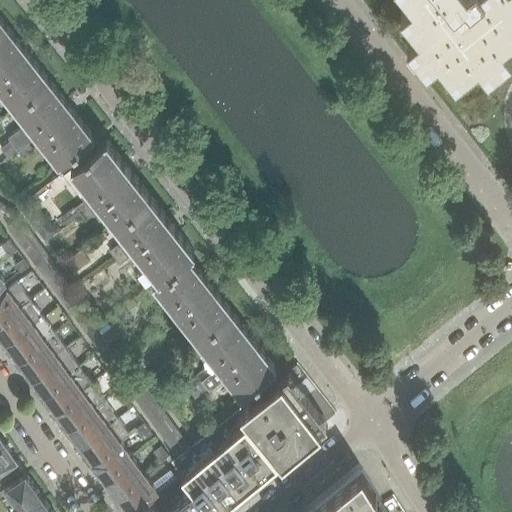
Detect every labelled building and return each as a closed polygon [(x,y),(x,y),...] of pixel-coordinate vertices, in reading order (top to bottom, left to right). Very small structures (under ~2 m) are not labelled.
[(511,0),(407,0),(400,7),(417,29),(406,38),(425,62),(436,54),(453,77),(477,58),(487,69),(511,50),(502,39),(511,30),(511,0)] [(0,80),(7,89),(4,92),(15,106),(48,80),(4,23),(0,26),(0,80)] [(60,163),(93,136),(48,80),(15,106),(24,118),(20,126),(7,136),(9,140),(0,146),(0,147),(8,157),(18,149),(23,155),(32,148),(27,142),(40,132),(52,146),(49,149),(60,163)] [(83,174),(95,189),(108,205),(104,208),(114,221),(148,194),(103,137),(69,163),(80,177),(83,174)] [(158,276),(187,255),(192,250),(148,194),(114,221),(123,233),(127,230),(130,234),(109,251),(119,263),(127,257),(123,251),(136,241),(151,261),(148,263),(158,276)] [(21,214),(0,200),(0,208),(17,220),(21,214)] [(79,213),(88,206),(83,200),(74,207),(79,213)] [(93,212),(88,206),(79,213),(84,219),(93,212)] [(41,212),(30,220),(37,230),(48,221),(41,212)] [(16,239),(24,232),(14,219),(6,225),(16,239)] [(24,250),(32,244),(24,232),(16,239),(24,250)] [(16,249),(8,239),(1,245),(8,254),(16,249)] [(32,261),(41,255),(32,244),(24,250),(32,261)] [(80,249),(65,260),(74,271),(88,260),(80,249)] [(27,264),(20,255),(13,261),(20,270),(27,264)] [(41,272),(49,266),(41,255),(32,261),(41,272)] [(186,326),(196,339),(231,311),(198,269),(187,255),(158,276),(152,282),(161,294),(165,292),(190,324),(186,326)] [(49,266),(41,272),(49,284),(57,278),(49,266)] [(57,278),(49,284),(57,295),(66,289),(57,278)] [(0,319),(15,308),(29,298),(16,280),(0,292),(0,319)] [(66,306),(74,300),(66,289),(57,295),(66,306)] [(29,298),(15,308),(0,319),(0,335),(3,340),(17,329),(20,333),(43,316),(29,298)] [(74,300),(66,306),(74,317),(82,311),(74,300)] [(155,324),(165,317),(160,310),(150,318),(155,324)] [(82,329),(91,323),(82,311),(74,317),(82,329)] [(210,348),(222,364),(209,374),(204,367),(195,373),(201,380),(188,390),(194,397),(207,387),(209,391),(230,375),(233,379),(230,381),(241,395),(276,368),(231,311),(196,339),(206,351),(210,348)] [(3,340),(17,359),(54,331),(43,316),(20,333),(17,329),(3,340)] [(170,324),(165,317),(155,324),(160,331),(170,324)] [(91,323),(82,329),(91,340),(99,334),(91,323)] [(17,359),(31,377),(45,367),(43,363),(65,347),(54,331),(17,359)] [(99,351),(107,345),(99,334),(91,340),(99,351)] [(107,345),(99,351),(107,362),(115,356),(107,345)] [(31,377),(42,392),(79,365),(65,347),(43,363),(45,367),(31,377)] [(115,356),(107,362),(116,374),(124,368),(115,356)] [(42,392),(54,409),(91,382),(79,365),(42,392)] [(124,385),(132,379),(124,368),(116,374),(124,385)] [(325,420),(287,371),(243,409),(281,457),(321,424),(325,420)] [(132,396),(140,390),(132,379),(124,385),(132,396)] [(54,409),(67,427),(104,399),(91,382),(54,409)] [(140,390),(132,396),(140,408),(149,401),(140,390)] [(67,427),(78,441),(93,430),(95,434),(117,418),(104,399),(67,427)] [(149,401),(140,408),(149,419),(157,413),(149,401)] [(157,413),(149,419),(157,430),(165,424),(157,413)] [(261,474),(277,461),(239,413),(224,426),(261,474)] [(129,433),(117,418),(95,434),(93,430),(78,441),(92,460),(119,441),(129,433)] [(151,432),(144,422),(136,428),(143,438),(151,432)] [(165,441),(174,435),(165,424),(157,430),(165,441)] [(224,426),(209,440),(245,487),(261,474),(224,426)] [(182,446),(174,435),(165,441),(174,453),(182,446)] [(245,487),(209,440),(193,454),(229,500),(245,487)] [(92,460),(106,479),(121,468),(118,465),(130,456),(119,441),(92,460)] [(0,469),(15,459),(3,443),(0,444),(0,483),(0,469)] [(168,455),(161,445),(153,450),(160,460),(168,455)] [(192,487),(212,511),(214,511),(229,500),(193,454),(176,469),(179,473),(191,487),(192,487)] [(117,494),(144,474),(138,465),(130,456),(118,465),(121,468),(106,479),(117,494)] [(0,474),(3,479),(22,467),(17,460),(0,470),(0,474)] [(24,472),(24,473),(3,487),(20,511),(52,511),(51,510),(44,500),(39,494),(24,472)] [(179,473),(156,490),(157,491),(172,511),(212,511),(192,487),(191,487),(179,473)] [(117,494),(130,511),(148,498),(157,491),(156,490),(144,474),(117,494)] [(378,511),(358,480),(318,511),(378,511)] [(0,511),(20,511),(3,487),(0,489),(0,511)] [(172,511),(157,491),(148,498),(130,511),(172,511)]
